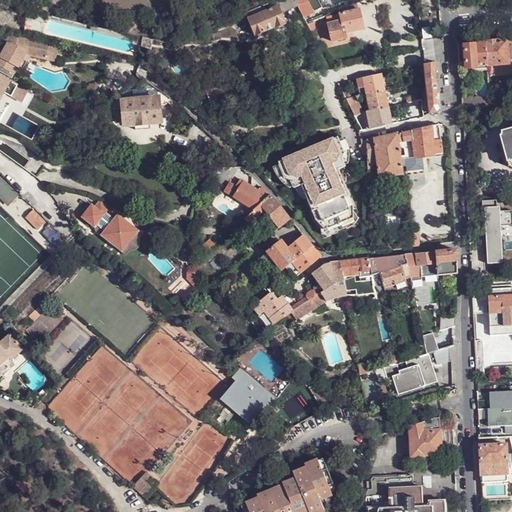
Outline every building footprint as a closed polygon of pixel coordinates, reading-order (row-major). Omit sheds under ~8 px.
[(247,13),(249,18),(278,6),(276,0),(247,13)] [(286,9),(282,0),(277,0),(276,0),(278,6),(280,11),(286,9)] [(295,0),(282,0),(286,9),(287,10),(298,5),(295,0)] [(295,0),(298,5),(303,14),(313,12),(322,7),(318,0),(295,0)] [(329,24),(333,41),(347,38),(346,34),(365,30),(360,10),(359,11),(358,4),(337,12),(337,15),(329,18),(330,24),(329,24)] [(280,11),(278,6),(249,18),(248,18),(255,35),(286,23),(280,11)] [(0,69),(11,75),(14,68),(16,69),(21,60),(24,62),(26,58),(43,61),(46,46),(29,42),(31,39),(27,38),(25,37),(5,33),(2,48),(1,49),(5,51),(2,57),(0,56),(0,69)] [(485,43),(487,65),(508,63),(507,61),(511,60),(511,44),(506,44),(506,42),(485,43)] [(487,65),(485,43),(464,46),(466,69),(476,68),(476,66),(487,65)] [(43,61),(53,64),(57,49),(46,46),(43,61)] [(20,71),(24,62),(21,60),(16,69),(20,71)] [(437,95),(436,63),(435,62),(425,65),(430,115),(433,115),(438,109),(437,95)] [(384,90),(381,74),(363,78),(365,86),(366,94),(384,90)] [(9,99),(16,86),(0,77),(0,97),(1,95),(9,99)] [(115,108),(118,110),(124,109),(124,101),(158,97),(159,106),(165,105),(169,104),(170,102),(172,99),(172,98),(146,80),(142,78),(112,104),(112,105),(114,107),(115,108)] [(338,83),(346,98),(352,97),(344,82),(338,83)] [(206,90),(211,103),(225,97),(220,85),(206,90)] [(27,92),(16,86),(9,99),(19,105),(27,92)] [(388,107),(384,90),(366,94),(367,97),(367,100),(370,111),(388,107)] [(124,109),(125,125),(136,124),(135,121),(150,119),(151,123),(160,122),(159,106),(158,97),(124,101),(124,109)] [(352,97),(346,98),(355,115),(363,112),(355,97),(352,97)] [(462,99),(463,108),(475,107),(475,98),(462,99)] [(475,98),(475,107),(491,106),(490,98),(475,98)] [(381,126),(392,124),(390,113),(388,107),(370,111),(366,111),(371,129),(381,126)] [(151,128),(151,123),(150,119),(135,121),(136,124),(136,130),(151,128)] [(397,134),(401,165),(407,164),(404,143),(414,142),(415,153),(413,153),(413,158),(415,158),(416,159),(435,156),(435,155),(442,154),(439,124),(418,129),(397,134)] [(511,129),(502,132),(503,134),(502,137),(501,137),(502,140),(504,146),(508,162),(509,167),(511,167),(511,129)] [(380,180),(382,182),(390,181),(391,179),(391,176),(402,175),(401,165),(397,134),(381,137),(367,140),(368,154),(369,169),(373,168),(372,160),(377,159),(380,178),(380,180)] [(321,224),(325,229),(354,218),(354,210),(354,204),(345,182),(339,169),(345,166),(346,166),(345,164),(343,159),(345,152),(339,138),(338,136),(279,161),(280,164),(286,178),(292,181),(294,186),(295,188),(296,188),(302,185),(307,199),(316,219),(321,224)] [(343,159),(345,164),(350,163),(350,157),(350,153),(350,148),(349,143),(348,139),(346,136),(339,138),(345,152),(343,159)] [(49,158),(53,164),(64,155),(59,149),(49,158)] [(287,186),(290,188),(294,186),(292,181),(286,178),(280,164),(273,167),(276,171),(278,176),(282,182),(287,186)] [(0,198),(8,206),(19,195),(0,176),(0,198)] [(227,195),(253,212),(271,196),(263,187),(259,194),(240,181),(238,183),(236,182),(233,186),(227,195)] [(227,195),(233,186),(229,184),(224,193),(227,195)] [(302,185),(296,188),(298,191),(300,194),(303,197),(305,200),(307,199),(302,185)] [(243,225),(247,230),(251,227),(260,219),(257,216),(264,210),(280,227),(291,218),(281,206),(271,196),(253,212),(237,226),(239,228),(243,225)] [(102,235),(123,252),(140,231),(119,215),(115,219),(107,213),(111,208),(102,200),(96,207),(93,205),(83,217),(96,228),(98,224),(106,230),(103,234),(102,235)] [(496,207),(485,208),(487,253),(499,252),(498,236),(501,236),(500,226),(511,225),(511,210),(496,211),(496,207)] [(38,229),(46,221),(33,208),(24,216),(38,229)] [(325,234),(329,234),(335,234),(339,232),(338,231),(347,228),(347,229),(350,227),(353,224),(357,221),(360,218),(354,210),(354,218),(325,229),(321,224),(322,234),(325,234)] [(96,228),(103,234),(106,230),(98,224),(96,228)] [(123,252),(127,255),(131,250),(133,250),(134,250),(136,249),(137,248),(138,247),(139,245),(140,243),(140,242),(140,240),(144,234),(140,231),(123,252)] [(412,238),(410,238),(411,247),(420,246),(418,231),(411,233),(412,238)] [(263,259),(276,276),(286,268),(292,262),(312,245),(304,235),(288,249),(281,241),(268,252),(269,253),(268,254),(263,259)] [(372,237),(373,251),(385,250),(384,236),(372,237)] [(210,240),(202,248),(206,253),(215,245),(210,240)] [(318,252),(312,245),(292,262),(293,263),(295,265),(302,273),(321,256),(318,252)] [(82,249),(78,253),(80,255),(78,256),(82,260),(88,255),(82,249)] [(456,249),(436,251),(438,275),(457,273),(457,251),(457,250),(456,249)] [(436,251),(405,255),(408,269),(409,273),(411,281),(423,280),(422,277),(438,275),(436,251)] [(63,259),(67,266),(73,260),(69,254),(63,259)] [(382,283),(384,288),(405,280),(403,271),(408,269),(405,255),(389,256),(369,258),(373,280),(374,286),(382,283)] [(373,280),(369,258),(340,261),(343,275),(360,272),(362,281),(373,280)] [(326,299),(327,301),(333,299),(337,297),(346,296),(347,295),(343,275),(340,261),(332,262),(330,263),(334,286),(325,292),(321,294),(326,299)] [(334,286),(330,263),(327,263),(323,265),(313,274),(325,292),(334,286)] [(202,282),(188,269),(187,270),(187,279),(196,289),(202,282)] [(408,287),(405,280),(384,288),(386,294),(408,287)] [(378,300),(387,296),(386,294),(384,288),(382,283),(374,286),(373,286),(378,300)] [(489,313),(491,336),(511,333),(511,285),(490,287),(491,298),(481,299),(481,293),(472,293),(474,313),(489,313)] [(303,299),(291,307),(293,312),(316,297),(312,292),(309,291),(303,295),(303,299)] [(264,312),(274,324),(292,313),(293,312),(291,307),(282,297),(277,300),(271,293),(252,308),(259,316),(264,312)] [(296,319),(326,299),(321,294),(316,297),(293,312),(292,313),(296,319)] [(236,310),(239,313),(247,306),(245,303),(236,310)] [(36,335),(57,318),(46,306),(36,315),(40,320),(25,334),(30,340),(36,335)] [(455,317),(441,317),(440,330),(455,326),(455,317)] [(36,335),(43,343),(64,326),(57,318),(36,335)] [(423,334),(421,322),(416,323),(423,350),(427,349),(423,334)] [(427,349),(428,353),(433,352),(440,350),(434,331),(423,334),(427,349)] [(0,345),(0,383),(5,379),(0,372),(0,369),(11,360),(13,362),(25,352),(23,350),(25,348),(14,334),(0,345)] [(483,341),(475,341),(477,373),(485,374),(483,341)] [(440,350),(433,352),(438,365),(450,361),(450,347),(440,350)] [(437,382),(428,354),(397,364),(391,365),(388,366),(384,368),(388,381),(393,380),(398,395),(437,382)] [(359,366),(361,375),(371,372),(368,363),(359,366)] [(271,400),(238,369),(231,377),(235,380),(221,395),(250,422),(271,400)] [(393,380),(388,381),(393,396),(398,395),(393,380)] [(511,390),(490,391),(491,409),(511,407),(511,390)] [(40,400),(44,405),(51,397),(48,394),(40,400)] [(488,400),(478,400),(479,409),(489,409),(488,400)] [(511,407),(491,409),(489,409),(490,426),(511,424),(511,407)] [(442,454),(440,418),(436,418),(410,427),(412,456),(423,456),(432,455),(442,454)] [(480,446),(482,475),(508,474),(506,444),(480,446)] [(323,511),(319,500),(332,495),(330,490),(317,460),(316,458),(303,463),(305,466),(292,472),(294,477),(281,482),(282,484),(255,494),(257,497),(244,502),(245,503),(247,509),(248,511),(323,511)] [(322,458),(317,460),(330,490),(335,488),(322,458)] [(139,479),(153,490),(157,484),(145,473),(139,479)] [(445,511),(445,501),(434,501),(434,498),(433,492),(431,489),(429,486),(424,483),(420,482),(417,482),(413,482),(413,475),(407,476),(407,474),(373,476),(372,479),(372,489),(368,489),(363,503),(360,507),(358,511),(445,511)] [(482,475),(482,483),(508,482),(508,474),(482,475)] [(147,499),(150,496),(154,491),(153,490),(139,479),(133,486),(133,487),(147,499)]
